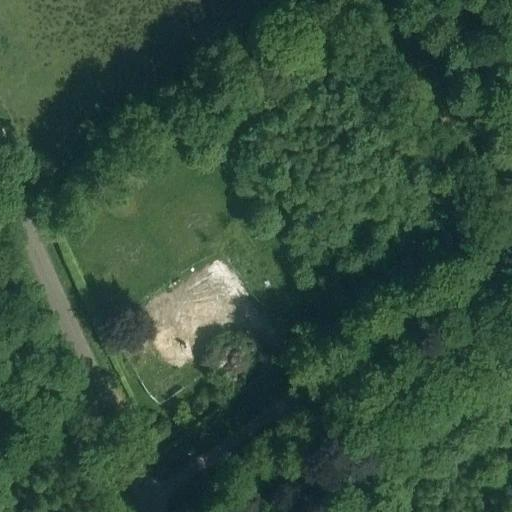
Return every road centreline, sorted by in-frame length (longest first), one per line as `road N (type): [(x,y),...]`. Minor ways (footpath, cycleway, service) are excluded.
road 1 (track): [(150,504),(511,227)]
road 2 (tertiary): [(153,511),(0,171)]
